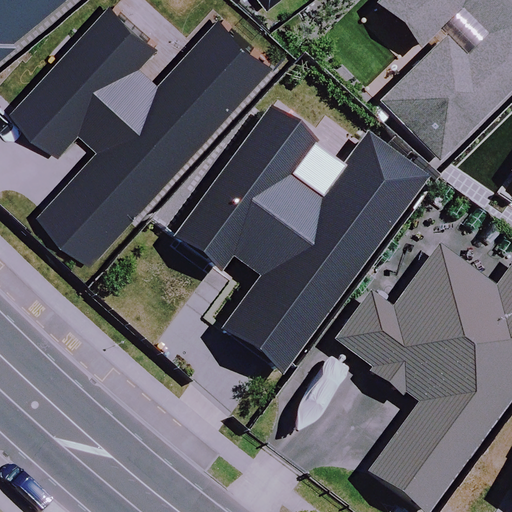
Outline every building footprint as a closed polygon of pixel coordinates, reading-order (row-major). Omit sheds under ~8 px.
[(0,0),(0,63),(25,42),(21,37),(66,0),(0,0)] [(97,264),(279,62),(225,13),(165,82),(147,66),(164,43),(118,0),(16,110),(63,156),(84,131),(104,148),(44,215),(97,264)] [(511,0),(380,0),(373,9),(415,54),(459,11),(483,37),(460,59),(442,41),(376,107),(436,166),(511,90),(511,0)] [(315,145),(265,110),(168,240),(218,277),(229,261),(254,278),(217,335),(279,379),(427,181),(363,136),(320,196),(291,175),(315,145)] [(403,511),(423,511),(511,392),(511,264),(508,262),(485,294),(432,255),(387,317),(363,299),(326,349),(375,386),(370,393),(396,413),(401,405),(410,411),(360,479),(403,511)]
